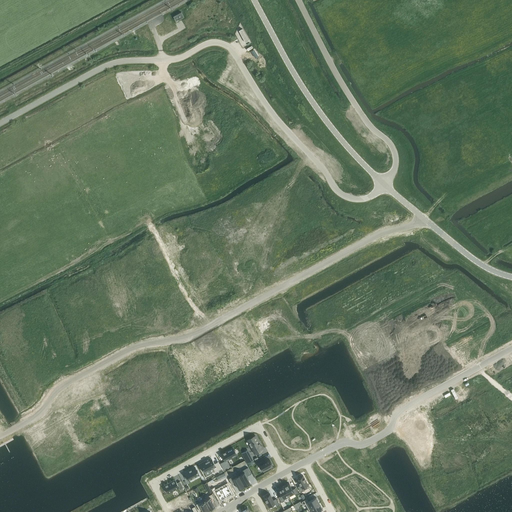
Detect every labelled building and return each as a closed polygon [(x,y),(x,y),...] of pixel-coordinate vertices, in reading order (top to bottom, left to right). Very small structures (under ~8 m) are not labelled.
[(182,12),(174,17),(177,22),(185,17),(182,12)] [(242,29),(239,31),(245,43),(248,41),(242,29)] [(446,328),(426,339),(435,355),(455,345),(446,328)] [(421,342),(397,355),(405,371),(429,358),(421,342)] [(378,365),(360,375),(368,391),(387,381),(405,371),(397,355),(378,365)] [(248,440),(251,447),(257,457),(265,453),(263,450),(264,450),(263,449),(263,450),(262,447),(255,436),(248,440)] [(225,460),(220,463),(224,470),(230,466),(227,460),(237,455),(233,448),(226,452),(225,451),(225,452),(223,453),(223,452),(223,453),(221,454),(225,460)] [(248,453),(243,456),(247,464),(253,461),(251,456),(250,457),(248,453)] [(211,459),(200,465),(205,472),(213,468),(215,472),(222,468),(218,462),(214,464),(211,459)] [(263,463),(259,465),(262,471),(273,465),(270,459),(263,463)] [(189,471),(185,473),(189,480),(199,475),(197,471),(198,471),(197,470),(197,471),(195,467),(191,469),(191,470),(189,471),(189,470),(189,471)] [(248,467),(237,473),(245,486),(244,485),(250,482),(247,476),(251,474),(248,467)] [(238,474),(228,479),(232,484),(235,483),(239,489),(245,486),(237,473),(238,474)] [(303,475),(297,479),(300,485),(297,486),(300,492),(309,487),(303,475)] [(227,497),(232,494),(228,487),(231,485),(227,478),(224,480),(226,484),(221,487),(227,497)] [(165,487),(164,488),(166,492),(167,491),(168,493),(179,487),(180,489),(183,488),(180,481),(177,483),(175,480),(164,485),(165,487)] [(289,483),(283,486),(289,497),(294,494),(295,495),(298,493),(295,488),(292,489),(289,483)] [(283,486),(278,489),(281,495),(278,497),(281,502),(284,501),(284,500),(289,497),(283,486)] [(221,500),(227,497),(221,487),(216,489),(214,487),(211,489),(215,495),(218,494),(221,500)] [(270,493),(264,497),(269,507),(275,504),(276,506),(279,505),(276,498),(273,500),(270,493)] [(212,494),(203,498),(210,511),(210,509),(215,506),(217,505),(214,501),(213,499),(214,498),(212,494)] [(307,499),(302,502),(303,505),(304,505),(305,504),(308,509),(319,503),(316,497),(308,501),(307,499)] [(204,500),(196,504),(200,511),(201,510),(201,511),(207,511),(210,511),(203,498),(204,500)] [(319,503),(308,509),(309,511),(315,511),(322,509),(319,503)]
